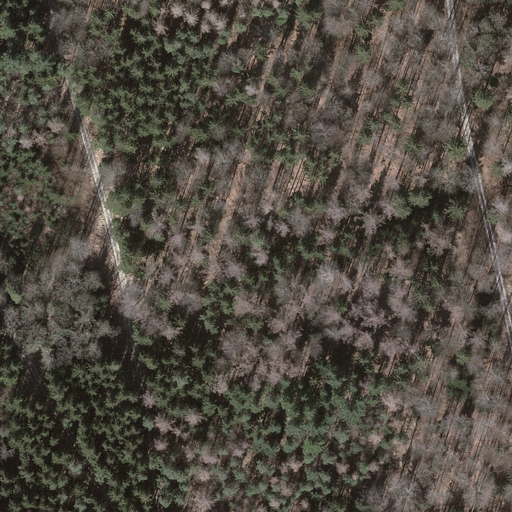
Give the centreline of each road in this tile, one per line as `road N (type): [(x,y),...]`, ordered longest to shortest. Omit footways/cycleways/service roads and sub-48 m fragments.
road 1 (track): [(52,0),(116,243),(163,511)]
road 2 (track): [(511,336),(456,79),(450,0)]
road 3 (track): [(120,511),(62,423),(0,299)]
